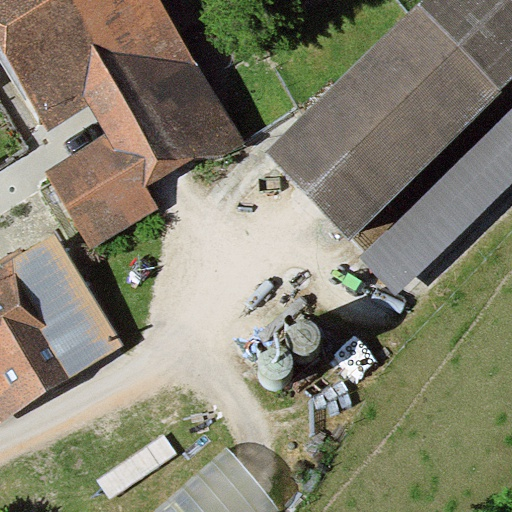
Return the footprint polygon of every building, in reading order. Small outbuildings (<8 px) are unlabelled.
[(203,0),(0,0),(0,101),(20,137),(97,94),(153,192),(240,142),(184,43),(217,25),(203,0)] [(511,86),(511,0),(448,0),(275,170),(349,246),(511,86)] [(511,182),(511,121),(366,263),(397,294),(511,182)] [(0,363),(99,325),(46,256),(0,290),(0,363)] [(231,439),(148,511),(273,511),(286,501),(231,439)]
